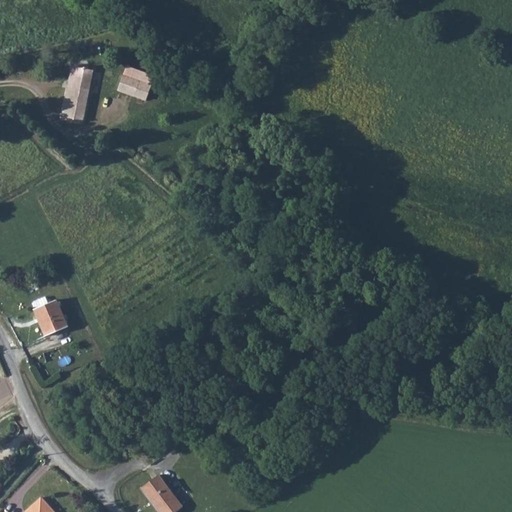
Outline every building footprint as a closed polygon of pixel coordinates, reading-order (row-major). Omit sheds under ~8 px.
[(65,91),(61,121),(81,124),(86,95),(89,73),(73,70),(70,92),(65,91)] [(120,77),(115,91),(133,97),(138,83),(120,77)] [(58,296),(37,305),(42,318),(49,332),(71,321),(58,296)] [(168,511),(182,497),(153,469),(139,484),(168,511)] [(33,511),(60,511),(48,497),(32,510),(33,511)]
